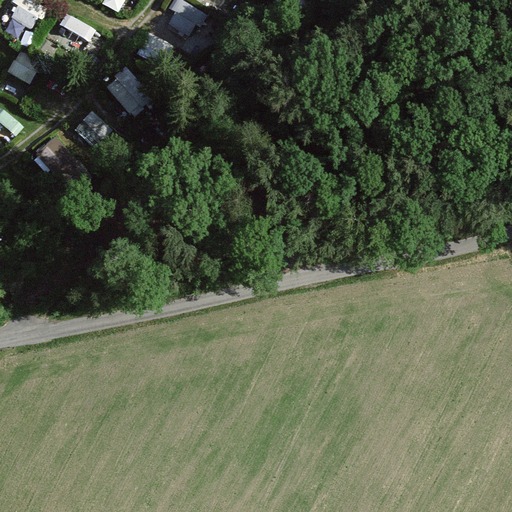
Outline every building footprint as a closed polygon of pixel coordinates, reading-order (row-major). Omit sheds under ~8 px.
[(26,0),(20,0),(9,19),(33,33),(46,11),(26,0)] [(180,2),(169,24),(192,36),(204,14),(180,2)] [(71,19),(66,32),(90,43),(96,30),(71,19)] [(10,75),(31,86),(38,72),(17,61),(10,75)] [(122,77),(111,95),(136,111),(148,93),(122,77)]
